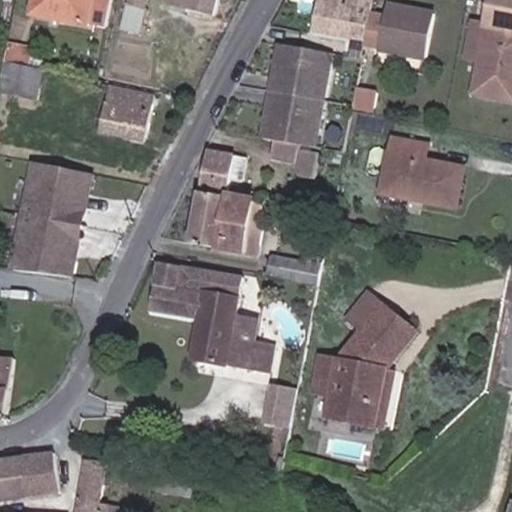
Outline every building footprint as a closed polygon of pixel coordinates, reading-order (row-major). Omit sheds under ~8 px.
[(85,29),(108,33),(114,0),(34,0),(31,18),(85,29)] [(125,0),(124,9),(142,13),(144,0),(125,0)] [(210,17),(213,0),(167,0),(166,8),(210,17)] [(371,0),(317,0),(312,31),(364,42),(368,19),(371,0)] [(387,6),(384,22),(378,50),(424,60),(433,14),(387,6)] [(142,13),(124,9),(120,29),(138,33),(142,13)] [(368,19),(364,42),(363,47),(378,50),(384,22),(368,19)] [(511,33),(480,27),(468,94),(510,103),(511,90),(511,33)] [(282,49),(263,141),(282,145),(317,152),(334,60),(282,49)] [(45,72),(5,64),(0,91),(0,94),(39,102),(45,72)] [(109,89),(99,134),(144,144),(154,98),(109,89)] [(183,110),(184,100),(173,98),(171,107),(183,110)] [(363,101),(353,99),(350,112),(361,114),(363,101)] [(422,162),(424,146),(390,140),(379,194),(452,209),(459,170),(422,162)] [(317,152),(282,145),(279,164),(305,169),(319,172),(323,153),(317,152)] [(207,155),(191,246),(218,251),(229,189),(230,181),(234,160),(207,155)] [(244,161),(234,160),(230,181),(240,183),(244,161)] [(48,239),(54,210),(72,214),(75,197),(85,199),(89,178),(32,165),(20,217),(9,272),(68,280),(72,260),(62,258),(65,242),(48,239)] [(319,172),(305,169),(303,180),(317,183),(319,172)] [(229,189),(218,251),(243,255),(251,205),(248,205),(249,193),(229,189)] [(264,195),(253,193),(251,205),(243,255),(254,257),(264,195)] [(72,260),(85,199),(75,197),(72,214),(54,210),(48,239),(65,242),(62,258),(72,260)] [(316,292),(320,272),(270,263),(267,282),(316,292)] [(236,319),(243,282),(160,266),(150,314),(199,324),(192,363),(267,377),(271,349),(254,346),(233,341),(236,319)] [(376,337),(396,312),(384,303),(365,327),(376,337)] [(357,336),(402,344),(415,328),(396,312),(376,337),(365,327),(357,336)] [(258,323),(236,319),(233,341),(254,346),(258,323)] [(384,368),(402,344),(357,336),(339,358),(332,396),(350,399),(346,418),(375,423),(380,400),(374,399),(379,379),(374,378),(377,367),(384,368)] [(0,419),(9,418),(12,359),(0,358),(0,419)] [(375,423),(385,425),(395,370),(384,368),(377,367),(374,378),(379,379),(374,399),(380,400),(375,423)] [(290,427),(296,398),(297,392),(270,387),(263,421),(290,427)] [(328,415),(346,418),(350,399),(332,396),(328,415)] [(61,494),(57,453),(22,458),(28,498),(61,494)] [(0,501),(28,498),(22,458),(0,461),(0,501)] [(111,462),(85,459),(78,511),(109,511),(111,506),(106,505),(111,462)] [(197,487),(199,476),(169,471),(165,491),(195,496),(197,487)] [(225,492),(226,481),(199,476),(197,487),(225,492)]
